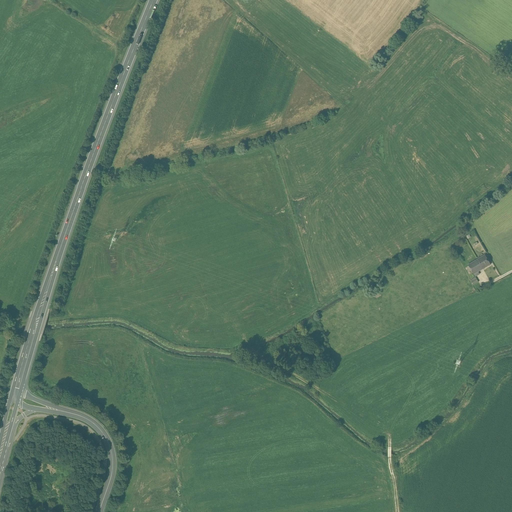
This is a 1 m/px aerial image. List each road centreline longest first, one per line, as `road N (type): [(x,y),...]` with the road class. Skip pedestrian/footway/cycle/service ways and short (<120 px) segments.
road 1 (primary): [(153,0),(68,222),(13,397)]
road 2 (track): [(398,511),(388,440),(261,359),(239,323)]
road 3 (track): [(11,319),(70,171)]
road 4 (primary): [(98,511),(112,470),(106,438),(86,418),(44,406)]
